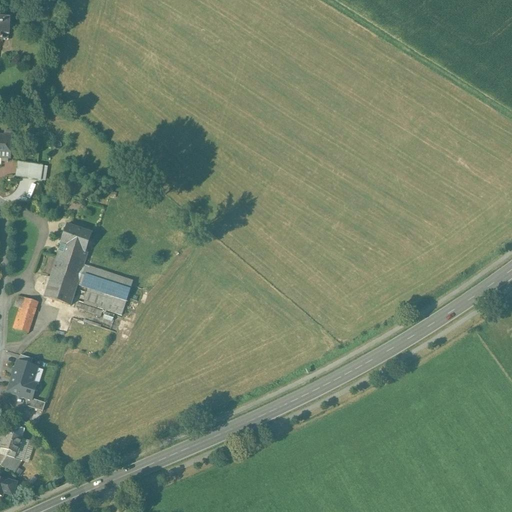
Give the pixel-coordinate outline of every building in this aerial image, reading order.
[(10,17),(0,16),(0,37),(1,38),(1,34),(9,34),(10,17)] [(4,136),(0,135),(0,150),(1,151),(1,158),(2,158),(2,161),(8,162),(9,158),(10,158),(11,136),(4,136)] [(39,165),(18,162),(16,176),(36,180),(39,165)] [(91,234),(68,226),(61,245),(78,252),(84,254),(85,253),(91,234)] [(73,250),(62,246),(59,253),(70,257),(73,250)] [(70,257),(59,253),(44,298),(70,307),(77,285),(84,265),(85,262),(76,259),(78,252),(73,250),(70,257)] [(84,254),(78,252),(76,259),(85,262),(88,254),(85,253),(84,254)] [(133,282),(84,265),(77,285),(88,289),(126,302),(133,282)] [(126,302),(88,289),(84,300),(99,305),(98,308),(121,316),(126,302)] [(18,297),(14,307),(20,308),(23,298),(18,297)] [(38,303),(23,298),(20,308),(13,329),(28,334),(38,303)] [(33,383),(38,368),(30,365),(32,359),(21,356),(19,361),(16,360),(11,376),(33,383)] [(33,383),(11,376),(5,393),(28,401),(26,406),(42,412),(44,404),(33,400),(37,385),(33,383)] [(13,437),(2,433),(0,438),(0,448),(9,452),(7,457),(14,460),(16,454),(17,454),(24,430),(16,428),(13,437)] [(14,460),(7,457),(1,467),(14,475),(22,462),(14,460)] [(14,485),(11,495),(16,496),(21,481),(4,476),(2,481),(14,485)] [(2,481),(0,480),(0,497),(2,498),(4,493),(11,495),(14,485),(2,481)]
